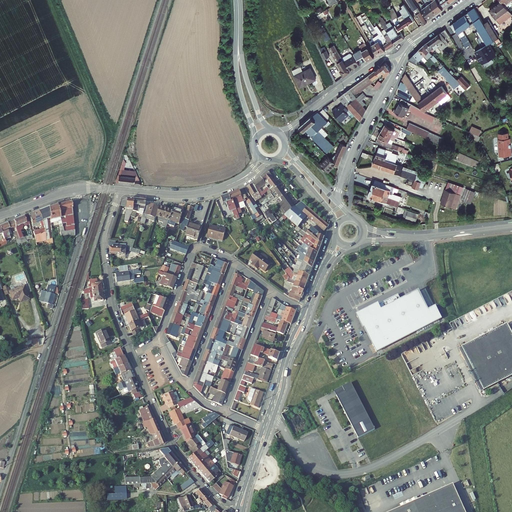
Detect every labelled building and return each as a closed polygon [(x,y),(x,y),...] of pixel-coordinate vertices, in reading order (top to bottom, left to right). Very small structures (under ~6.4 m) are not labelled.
[(423,25),(427,21),(413,0),(406,0),(412,9),(423,25)] [(443,10),(436,0),(427,0),(428,1),(437,14),(443,10)] [(424,4),(433,17),(437,14),(428,1),(426,3),(424,4)] [(490,10),(500,24),(511,14),(511,13),(508,9),(506,7),(505,6),(502,1),(498,4),(490,10)] [(424,3),(420,6),(429,20),(433,17),(424,4),(424,3)] [(398,17),(393,20),(398,28),(399,30),(414,21),(409,12),(404,4),(402,6),(403,7),(400,9),(403,13),(398,17)] [(393,20),(398,17),(393,8),(391,9),(388,11),(393,20)] [(489,44),(494,41),(484,23),(480,17),(475,8),(462,17),(454,23),(457,30),(459,33),(474,22),(488,45),(489,44)] [(356,17),(361,27),(366,24),(364,21),(361,15),(356,17)] [(396,44),(402,40),(395,30),(390,22),(387,24),(383,19),(382,19),(380,16),(377,18),(385,29),(396,44)] [(484,23),(494,41),(499,38),(489,20),(484,23)] [(476,52),(488,45),(474,22),(459,33),(461,38),(466,47),(470,44),(475,52),(476,52)] [(377,25),(374,27),(379,34),(373,38),(375,41),(375,43),(381,53),(385,50),(381,44),(383,43),(387,40),(382,31),(380,30),(377,25)] [(447,28),(454,41),(461,38),(459,33),(457,30),(455,32),(451,25),(447,28)] [(331,38),(324,27),(319,30),(325,41),(331,38)] [(395,30),(402,40),(405,38),(399,30),(398,28),(395,30)] [(447,28),(445,29),(449,36),(453,42),(454,41),(447,28)] [(382,31),(387,40),(383,43),(387,49),(396,44),(385,29),(382,31)] [(442,39),(443,40),(444,40),(449,36),(445,29),(439,34),(442,39)] [(441,45),(442,46),(445,44),(443,40),(442,39),(439,34),(434,37),(440,45),(441,45)] [(373,38),(372,36),(370,37),(372,40),(369,42),(377,55),(381,53),(375,43),(375,41),(373,38)] [(434,37),(428,42),(432,47),(434,50),(438,47),(439,48),(442,46),(441,45),(440,45),(434,37)] [(503,44),(499,38),(494,41),(498,47),(503,44)] [(428,42),(424,45),(431,52),(434,50),(432,47),(428,42)] [(365,56),(368,61),(374,57),(366,43),(359,46),(361,49),(354,53),(358,60),(365,56)] [(496,55),(489,44),(488,45),(476,52),(478,55),(477,56),(479,60),(480,59),(483,63),(496,55)] [(340,71),(344,77),(350,72),(342,58),(334,45),(329,48),(337,61),(342,70),(340,71)] [(431,52),(424,45),(408,60),(417,64),(419,60),(424,56),(428,60),(430,57),(435,62),(438,60),(431,52)] [(330,56),(327,50),(321,53),(324,59),(330,56)] [(352,54),(350,53),(342,58),(350,72),(354,70),(353,69),(359,65),(354,56),(353,56),(352,54)] [(386,62),(369,75),(374,81),(384,73),(388,77),(393,70),(386,62)] [(453,87),(454,88),(461,83),(457,80),(453,76),(444,66),(439,71),(448,81),(450,83),(453,87)] [(301,67),(293,71),(295,75),(303,71),(301,67)] [(315,78),(309,68),(303,71),(295,75),(300,86),(315,78)] [(461,76),(457,80),(461,83),(466,89),(470,85),(461,76)] [(371,83),(366,77),(350,89),(354,96),(371,83)] [(378,90),(383,84),(378,81),(374,88),(378,90)] [(409,89),(405,83),(401,81),(398,88),(400,89),(398,94),(410,101),(413,95),(409,89)] [(413,86),(409,89),(413,95),(424,111),(439,100),(448,94),(442,86),(433,93),(431,91),(421,98),(413,86)] [(356,98),(354,96),(350,89),(338,97),(344,103),(346,106),(356,98)] [(366,97),(363,93),(356,98),(346,106),(353,113),(360,121),(367,110),(363,107),(366,104),(362,100),(366,97)] [(448,94),(439,100),(442,104),(451,98),(448,94)] [(394,111),(404,117),(409,109),(413,111),(413,112),(433,122),(435,117),(424,111),(401,99),(394,111)] [(346,106),(344,103),(338,108),(337,107),(332,112),(342,122),(349,115),(350,116),(353,113),(346,106)] [(322,128),(328,122),(318,112),(311,117),(322,128)] [(350,116),(349,115),(342,122),(341,123),(343,125),(352,118),(350,116)] [(318,131),(322,128),(311,117),(300,127),(304,132),(306,131),(328,153),(334,147),(318,131)] [(394,137),(395,137),(397,138),(401,130),(394,126),(391,125),(390,127),(388,126),(386,125),(382,131),(394,137)] [(414,138),(416,133),(413,132),(410,130),(407,129),(404,128),(402,132),(410,135),(409,136),(414,138)] [(394,149),(408,154),(409,151),(404,149),(392,144),(395,139),(394,139),(394,137),(382,131),(375,142),(380,144),(394,149)] [(473,133),(471,132),(469,137),(480,141),(479,140),(473,137),(475,134),(473,133)] [(500,156),(511,155),(510,146),(511,146),(511,143),(510,143),(510,138),(508,138),(508,133),(501,133),(502,139),(499,139),(499,148),(499,149),(499,153),(500,153),(500,156)] [(338,150),(343,155),(347,146),(341,144),(338,150)] [(379,146),(376,157),(395,163),(396,162),(390,159),(393,151),(379,146)] [(339,164),(343,155),(338,150),(336,155),(331,159),(336,164),(339,166),(339,164)] [(320,165),(328,172),(332,167),(331,166),(335,163),(336,164),(331,159),(327,155),(324,158),(326,159),(320,165)] [(376,157),(372,166),(394,173),(397,164),(396,164),(395,163),(376,157)] [(122,164),(117,181),(119,182),(119,183),(142,185),(136,172),(125,171),(125,166),(122,164)] [(397,164),(394,173),(415,181),(418,171),(397,164)] [(260,177),(261,178),(265,184),(266,186),(269,184),(270,183),(268,181),(272,178),(270,177),(271,176),(267,171),(260,177)] [(424,183),(427,174),(418,171),(415,181),(413,187),(418,189),(419,187),(422,188),(424,183)] [(261,178),(253,184),(261,198),(267,192),(269,190),(268,188),(262,193),(260,189),(265,184),(261,178)] [(267,199),(270,202),(275,199),(272,195),(276,193),(274,190),(278,186),(272,178),(268,181),(270,183),(269,184),(269,185),(272,188),(269,190),(267,192),(269,195),(268,196),(269,198),(267,199)] [(390,190),(392,186),(375,180),(371,190),(389,196),(388,197),(400,201),(401,197),(393,194),(394,191),(390,190)] [(247,187),(256,202),(261,198),(253,184),(247,187)] [(275,222),(277,221),(269,210),(274,207),(275,209),(279,206),(278,205),(282,202),(280,199),(285,195),(278,186),(274,190),(276,193),(272,195),(275,199),(270,202),(263,207),(260,209),(266,218),(268,217),(270,216),(275,222)] [(470,204),(474,191),(466,188),(461,200),(470,204)] [(441,203),(456,208),(461,194),(445,189),(441,203)] [(398,206),(400,201),(388,197),(389,196),(371,190),(369,196),(381,200),(381,202),(388,205),(389,203),(398,206)] [(233,201),(238,214),(242,213),(238,204),(243,202),(243,200),(239,191),(228,195),(231,202),(233,201)] [(235,216),(238,215),(238,214),(233,201),(231,202),(228,195),(221,198),(223,205),(226,203),(230,212),(233,211),(235,216)] [(278,205),(279,206),(285,214),(294,207),(285,195),(280,199),(282,202),(278,205)] [(127,207),(128,199),(124,198),(121,201),(120,206),(127,207)] [(251,217),(253,221),(262,216),(251,199),(247,202),(255,214),(251,217)] [(69,201),(57,204),(60,218),(61,220),(66,219),(66,217),(73,216),(72,202),(69,201)] [(284,215),(298,227),(307,216),(324,231),(329,226),(301,202),(294,207),(285,214),(284,215)] [(50,220),(60,218),(57,204),(49,207),(50,218),(50,220)] [(150,204),(149,206),(146,215),(155,218),(158,207),(150,204)] [(138,212),(137,212),(136,213),(143,215),(146,205),(139,205),(138,212)] [(146,215),(149,206),(146,205),(143,215),(140,223),(144,224),(146,219),(154,221),(155,218),(146,215)] [(188,206),(180,230),(183,231),(184,226),(186,227),(193,208),(188,206)] [(398,206),(395,215),(415,222),(418,213),(398,206)] [(49,207),(38,211),(44,225),(44,228),(45,232),(46,233),(48,233),(47,221),(46,219),(50,218),(49,207)] [(156,216),(158,217),(159,222),(164,223),(162,227),(166,228),(168,225),(169,221),(172,211),(159,207),(156,216)] [(133,211),(133,210),(127,209),(125,222),(128,222),(129,219),(131,217),(133,211)] [(179,224),(183,212),(173,209),(172,211),(169,221),(172,222),(171,226),(174,227),(175,223),(179,224)] [(38,211),(28,215),(32,225),(39,222),(40,224),(41,225),(42,225),(42,226),(44,225),(38,211)] [(25,237),(26,237),(25,233),(23,234),(21,235),(20,231),(22,230),(23,226),(22,225),(26,223),(27,225),(29,224),(27,215),(13,221),(15,228),(17,232),(19,239),(25,237)] [(66,219),(61,220),(62,224),(64,232),(74,230),(73,216),(66,217),(66,219)] [(13,221),(7,223),(10,230),(15,228),(13,221)] [(10,230),(7,223),(0,225),(0,228),(2,234),(4,239),(5,240),(10,237),(9,235),(12,234),(10,230)] [(62,224),(59,225),(61,238),(74,236),(74,230),(64,232),(62,224)] [(198,239),(202,227),(198,226),(197,227),(189,224),(185,235),(198,239)] [(226,229),(210,225),(207,237),(211,239),(211,237),(219,239),(223,240),(226,229)] [(322,244),(324,237),(318,235),(319,234),(311,227),(308,231),(305,228),(303,231),(306,234),(316,242),(322,244)] [(46,233),(45,232),(35,235),(36,242),(46,240),(46,233)] [(303,237),(300,240),(303,243),(305,244),(309,247),(313,250),(318,254),(322,244),(316,242),(306,234),(303,237)] [(129,239),(126,246),(132,248),(135,241),(129,239)] [(186,255),(188,248),(174,242),(171,249),(186,255)] [(303,243),(301,247),(307,252),(312,256),(311,256),(316,259),(318,254),(313,250),(309,247),(305,244),(303,243)] [(109,244),(110,254),(126,254),(126,250),(135,253),(136,250),(132,248),(126,246),(126,245),(115,244),(109,244)] [(310,261),(314,264),(316,259),(311,256),(312,256),(307,252),(301,247),(300,246),(296,250),(301,253),(310,261)] [(260,268),(265,272),(271,263),(256,252),(249,260),(253,263),(251,265),(255,268),(257,265),(260,268)] [(310,261),(301,253),(298,261),(303,263),(303,262),(312,269),(314,264),(310,261)] [(228,264),(217,259),(215,263),(214,263),(216,259),(212,257),(208,269),(224,275),(228,264)] [(298,261),(296,265),(311,272),(312,269),(303,262),(303,263),(298,261)] [(207,273),(205,272),(202,281),(199,280),(204,267),(193,263),(187,280),(197,284),(202,286),(203,284),(204,280),(206,275),(207,273)] [(172,264),(168,275),(177,278),(181,267),(172,264)] [(296,265),(294,270),(310,276),(311,272),(296,265)] [(290,280),(306,286),(308,281),(292,275),(293,273),(289,268),(284,272),(286,274),(289,277),(290,280)] [(224,275),(208,269),(207,273),(211,274),(210,277),(206,275),(204,280),(207,281),(220,286),(224,275)] [(134,280),(134,284),(144,282),(143,278),(135,279),(134,275),(141,274),(141,271),(139,272),(139,270),(128,271),(128,272),(116,274),(117,282),(134,280)] [(293,273),(292,275),(308,281),(310,276),(294,270),(293,273)] [(160,285),(173,289),(177,278),(168,275),(159,272),(158,274),(163,276),(160,285)] [(241,284),(242,282),(243,279),(241,279),(242,277),(240,277),(240,276),(235,274),(231,285),(244,290),(247,291),(251,281),(248,279),(245,284),(245,286),(241,284)] [(288,281),(287,282),(294,284),(293,287),(294,287),(292,293),(291,293),(289,297),(300,302),(306,286),(290,280),(289,277),(288,281)] [(21,302),(28,299),(26,293),(31,291),(26,279),(21,280),(24,287),(10,292),(10,294),(12,300),(19,297),(21,302)] [(187,280),(183,291),(198,297),(200,291),(198,290),(197,291),(198,291),(197,292),(196,292),(195,293),(194,293),(195,290),(197,284),(187,280)] [(220,286),(207,281),(206,285),(209,286),(208,289),(209,289),(208,294),(216,297),(220,286)] [(247,291),(246,292),(253,295),(251,301),(244,298),(243,302),(258,308),(264,292),(256,285),(253,291),(252,291),(255,284),(251,281),(247,291)] [(97,283),(91,284),(92,293),(102,292),(101,283),(97,283)] [(2,287),(5,296),(10,294),(10,292),(9,287),(7,288),(6,285),(2,287)] [(40,296),(39,301),(48,304),(46,307),(52,309),(53,305),(51,305),(55,293),(58,294),(57,288),(48,285),(46,292),(42,291),(40,296)] [(244,298),(234,294),(235,290),(242,293),(244,290),(231,285),(227,296),(237,299),(241,301),(243,302),(244,298)] [(198,297),(183,291),(179,302),(187,305),(188,300),(191,299),(196,301),(198,297)] [(102,292),(92,293),(93,298),(93,302),(103,301),(102,292)] [(367,317),(361,320),(376,351),(440,318),(436,309),(429,313),(427,310),(418,292),(401,301),(398,295),(378,305),(381,311),(368,319),(367,317)] [(216,297),(208,294),(205,301),(202,300),(201,301),(200,303),(212,308),(216,297)] [(228,308),(233,310),(235,306),(237,299),(227,296),(223,306),(228,308)] [(156,306),(165,310),(169,300),(160,297),(156,306)] [(272,298),(265,316),(276,319),(280,321),(288,323),(291,324),(296,311),(287,307),(281,304),(280,306),(279,308),(279,310),(277,315),(272,313),(276,300),(272,298)] [(81,310),(89,309),(88,299),(79,300),(81,310)] [(212,308),(200,303),(196,301),(194,308),(193,312),(196,313),(199,305),(202,306),(199,315),(208,318),(212,308)] [(187,305),(179,302),(175,313),(183,316),(186,309),(185,309),(187,305)] [(243,302),(241,306),(243,307),(247,308),(246,312),(245,315),(254,318),(258,308),(243,302)] [(125,315),(135,311),(132,303),(121,308),(123,316),(125,315)] [(156,306),(153,305),(150,312),(163,317),(165,310),(156,306)] [(381,311),(378,305),(359,314),(358,315),(361,320),(367,317),(368,319),(381,311)] [(223,306),(219,317),(235,323),(237,317),(238,316),(239,313),(236,312),(233,310),(231,314),(226,312),(228,308),(223,306)] [(138,318),(135,311),(125,315),(129,325),(141,320),(149,317),(147,314),(138,318)] [(208,318),(199,315),(196,313),(193,312),(191,316),(190,319),(188,323),(191,324),(193,321),(194,317),(198,318),(197,322),(195,326),(204,329),(208,318)] [(179,327),(183,316),(175,313),(171,324),(179,327)] [(240,318),(237,317),(235,323),(238,324),(239,325),(250,329),(254,318),(245,315),(241,313),(239,313),(238,316),(243,318),(245,318),(243,323),(238,321),(240,318)] [(215,328),(224,332),(228,323),(231,324),(228,332),(229,332),(229,333),(231,334),(231,333),(235,323),(219,317),(215,328)] [(144,327),(141,320),(129,325),(132,332),(139,329),(144,327)] [(284,335),(288,323),(280,321),(277,328),(263,324),(261,328),(276,332),(284,335)] [(179,327),(171,324),(166,335),(176,338),(180,327),(179,327)] [(483,390),(511,375),(511,333),(507,324),(461,347),(483,390)] [(238,328),(236,336),(237,336),(246,340),(250,329),(239,325),(238,328)] [(204,329),(195,326),(191,337),(200,340),(204,329)] [(225,340),(222,339),(225,332),(224,332),(215,328),(211,339),(226,345),(227,343),(224,342),(225,340)] [(261,335),(260,338),(273,343),(276,332),(261,328),(260,330),(264,331),(263,336),(261,335)] [(102,348),(111,345),(104,329),(95,333),(102,348)] [(200,340),(191,337),(189,336),(185,347),(196,351),(200,340)] [(234,344),(228,341),(228,342),(227,343),(226,345),(233,347),(234,348),(242,351),(246,340),(237,336),(234,344)] [(211,339),(207,350),(217,353),(220,355),(222,356),(223,353),(220,351),(222,347),(225,348),(226,345),(211,339)] [(167,344),(172,355),(176,352),(174,350),(171,344),(170,342),(167,344)] [(232,350),(233,347),(226,345),(225,348),(223,353),(222,356),(225,357),(226,354),(228,348),(232,350)] [(255,345),(251,356),(255,358),(257,358),(258,359),(260,352),(269,355),(268,358),(277,361),(280,353),(263,348),(261,347),(255,345)] [(117,359),(123,356),(120,347),(111,351),(112,353),(114,352),(117,359)] [(196,351),(185,347),(182,354),(178,352),(178,353),(177,355),(177,356),(180,357),(192,362),(196,351)] [(483,390),(461,347),(458,349),(480,392),(483,390)] [(231,356),(230,359),(238,362),(242,351),(234,348),(231,356)] [(218,361),(214,360),(217,353),(207,350),(203,361),(218,366),(220,361),(218,361)] [(114,360),(117,367),(118,367),(126,363),(123,356),(117,359),(114,360)] [(224,361),(223,365),(227,366),(226,368),(226,369),(234,373),(238,362),(230,359),(225,357),(222,356),(221,359),(224,361)] [(255,358),(251,356),(248,363),(255,365),(263,368),(263,367),(271,370),(273,365),(264,362),(265,361),(258,359),(257,358),(255,362),(254,362),(255,358)] [(192,362),(180,357),(179,359),(178,362),(181,363),(180,366),(182,367),(183,368),(182,370),(181,370),(181,372),(183,375),(187,377),(192,362)] [(199,372),(207,375),(209,370),(213,372),(216,373),(217,370),(218,366),(203,361),(199,372)] [(120,373),(121,374),(130,371),(126,363),(118,367),(120,373)] [(248,363),(245,370),(249,371),(253,372),(255,365),(248,363)] [(249,372),(247,376),(254,378),(258,380),(259,379),(267,382),(271,371),(262,368),(259,376),(249,372)] [(234,373),(226,369),(221,380),(230,383),(234,373)] [(130,371),(121,374),(124,382),(125,381),(133,378),(130,371)] [(194,386),(200,393),(201,392),(204,384),(206,380),(212,383),(214,377),(207,375),(199,372),(194,386)] [(247,376),(244,375),(234,400),(238,402),(241,392),(244,393),(246,388),(244,387),(245,382),(252,384),(254,378),(247,376)] [(131,390),(137,388),(133,378),(125,381),(127,387),(129,391),(131,390)] [(230,383),(221,380),(217,391),(226,394),(230,383)] [(127,387),(125,381),(124,382),(117,384),(120,390),(127,387)] [(351,383),(334,391),(358,438),(374,429),(351,383)] [(139,392),(137,388),(131,390),(135,398),(141,396),(139,392)] [(213,402),(222,405),(226,394),(217,391),(210,388),(208,393),(211,394),(212,393),(216,395),(215,396),(213,402)] [(263,393),(251,388),(248,396),(248,398),(249,401),(251,403),(250,405),(258,408),(263,393)] [(176,401),(172,391),(162,396),(166,405),(168,405),(169,408),(176,405),(175,402),(176,401)] [(176,424),(178,429),(180,428),(188,424),(190,424),(188,418),(184,420),(181,414),(181,413),(184,411),(185,413),(194,409),(194,410),(201,407),(194,401),(169,412),(174,424),(176,424)] [(154,418),(148,406),(143,408),(138,410),(143,421),(154,418)] [(206,416),(201,419),(204,423),(201,425),(204,428),(219,415),(214,413),(213,414),(206,416)] [(154,434),(160,432),(154,418),(143,421),(142,422),(143,427),(147,427),(150,435),(154,434)] [(340,424),(342,429),(351,426),(348,420),(340,424)] [(180,428),(186,443),(194,437),(188,424),(180,428)] [(247,433),(229,425),(225,434),(229,435),(244,441),(247,433)] [(147,444),(148,448),(159,446),(165,444),(160,432),(154,434),(157,440),(147,444)] [(190,450),(193,454),(202,447),(199,444),(202,441),(197,434),(194,437),(186,443),(189,447),(191,449),(190,450)] [(215,443),(214,444),(217,448),(223,443),(222,439),(222,437),(219,440),(215,443)] [(193,454),(188,458),(192,462),(204,452),(208,449),(214,444),(215,443),(211,439),(205,444),(202,447),(193,454)] [(309,447),(315,459),(329,453),(323,441),(309,447)] [(215,450),(218,454),(224,449),(223,444),(223,443),(217,448),(215,450)] [(214,444),(208,449),(211,453),(215,450),(217,448),(214,444)] [(167,448),(158,450),(165,457),(164,458),(160,459),(159,460),(159,464),(161,467),(150,477),(124,479),(125,485),(133,485),(139,484),(142,484),(155,483),(164,475),(178,462),(167,448)] [(228,450),(224,451),(225,455),(226,461),(226,462),(238,465),(242,455),(228,451),(228,450)] [(207,456),(204,452),(192,462),(195,466),(207,456)] [(195,466),(198,470),(210,460),(207,456),(195,466)] [(198,470),(202,474),(214,464),(210,460),(198,470)] [(178,462),(164,475),(167,479),(171,475),(173,478),(177,474),(181,474),(182,474),(186,471),(178,462)] [(202,474),(205,478),(217,468),(214,464),(202,474)] [(209,483),(217,477),(215,474),(219,471),(217,468),(205,478),(209,483)] [(238,479),(241,472),(233,470),(231,474),(238,479)] [(155,483),(142,484),(143,490),(154,488),(156,490),(167,479),(164,475),(155,483)] [(182,490),(193,481),(191,478),(180,486),(182,490)] [(233,486),(225,482),(221,490),(215,483),(212,486),(219,494),(222,496),(221,497),(226,500),(233,486)] [(464,511),(453,485),(439,491),(448,511),(464,511)] [(107,500),(126,500),(126,486),(114,487),(114,494),(107,494),(107,500)] [(195,492),(209,508),(214,505),(208,499),(200,489),(195,492)] [(448,511),(439,491),(419,500),(402,508),(392,511),(448,511)] [(178,498),(183,511),(184,511),(196,509),(200,509),(200,505),(195,505),(192,506),(188,495),(182,498),(178,498)] [(401,505),(402,508),(419,500),(418,498),(401,505)]
